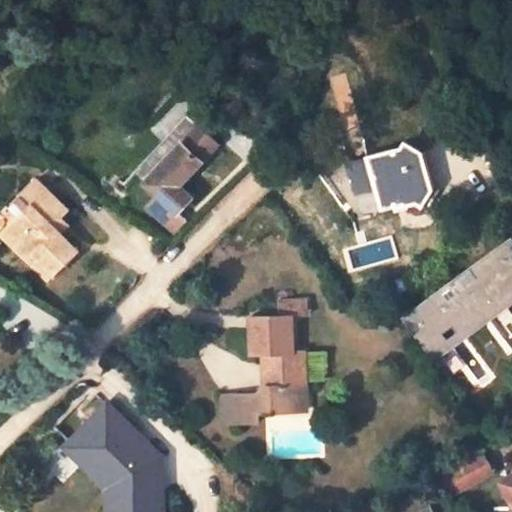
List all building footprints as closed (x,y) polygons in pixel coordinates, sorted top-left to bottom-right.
[(198,126),(147,181),(162,195),(151,209),(176,231),(187,219),(179,211),(192,196),(180,185),(202,161),(217,144),(198,126)] [(265,149),(253,138),(238,155),(251,166),(265,149)] [(426,186),(419,160),(422,153),(407,143),(403,149),(369,159),(349,165),(358,194),(377,188),(382,208),(404,202),(405,205),(417,202),(422,206),(433,191),(426,186)] [(77,216),(37,175),(10,202),(22,214),(11,225),(22,236),(17,242),(49,275),(79,246),(63,229),(77,216)] [(492,231),(511,217),(511,187),(510,184),(466,215),(482,238),(492,231)] [(0,211),(0,236),(11,248),(17,242),(22,236),(11,225),(22,214),(10,202),(0,211)] [(429,356),(511,299),(511,259),(492,231),(482,238),(466,250),(477,267),(402,320),(429,356)] [(263,355),(264,387),(259,395),(232,397),(234,424),(260,423),(259,411),(290,410),(289,386),(306,386),(305,353),(295,354),(293,316),(309,316),(308,302),(280,304),(280,317),(251,318),(252,355),(263,355)] [(289,386),(290,410),(307,409),(306,386),(289,386)] [(234,424),(232,397),(224,397),(226,425),(234,424)] [(160,511),(161,502),(151,502),(151,484),(126,459),(144,441),(108,405),(71,445),(113,487),(113,503),(112,503),(112,511),(160,511)] [(161,502),(160,458),(144,441),(126,459),(151,484),(151,502),(161,502)] [(452,493),(492,471),(483,452),(443,474),(452,493)] [(511,475),(501,481),(511,501),(511,475)] [(378,511),(403,511),(399,503),(378,511)]
